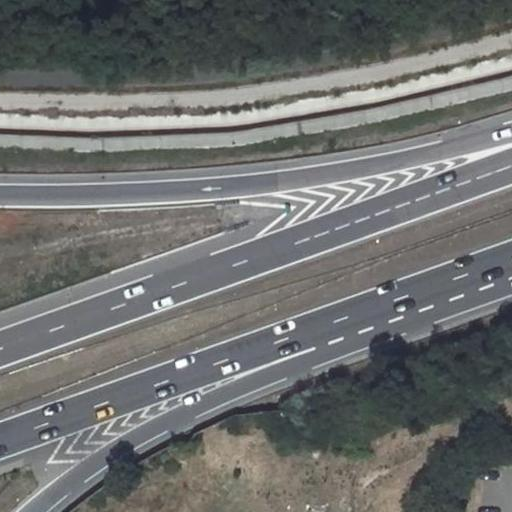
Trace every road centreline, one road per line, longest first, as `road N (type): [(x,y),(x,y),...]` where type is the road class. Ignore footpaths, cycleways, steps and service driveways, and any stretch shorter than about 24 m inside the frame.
road 1 (motorway): [(511,165),(0,347)]
road 2 (motorway): [(511,142),(181,190),(0,190)]
road 3 (motorway): [(0,439),(305,331)]
road 4 (motorway): [(40,511),(158,423),(236,388),(305,331)]
road 5 (motorway): [(305,331),(511,258)]
road 6 (track): [(361,511),(373,477),(471,406),(511,392)]
